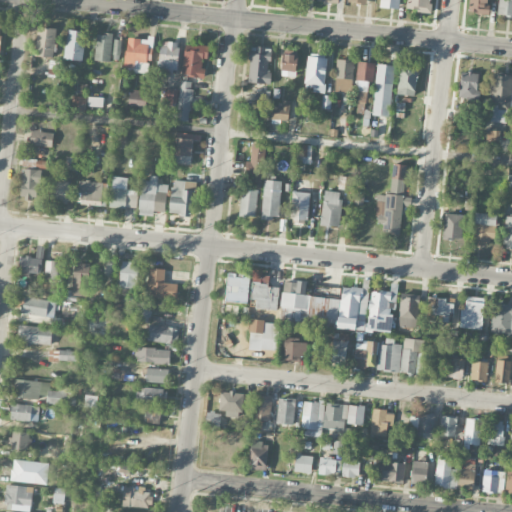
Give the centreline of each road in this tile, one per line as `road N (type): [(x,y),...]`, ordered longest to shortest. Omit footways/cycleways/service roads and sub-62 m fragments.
road 1 (residential): [(239,0),(181,511)]
road 2 (residential): [(511,278),(0,225)]
road 3 (residential): [(511,47),(61,0)]
road 4 (residential): [(511,403),(197,371)]
road 5 (residential): [(497,511),(185,480)]
road 6 (residential): [(452,0),(422,269)]
road 7 (residential): [(23,0),(0,225)]
